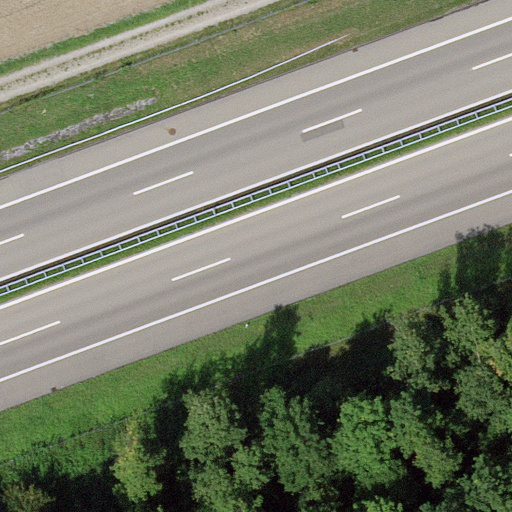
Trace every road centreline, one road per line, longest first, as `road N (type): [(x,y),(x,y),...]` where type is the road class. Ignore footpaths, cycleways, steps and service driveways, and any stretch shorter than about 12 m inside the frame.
road 1 (motorway): [(511,56),(0,246)]
road 2 (motorway): [(0,346),(511,156)]
road 3 (track): [(0,109),(303,0)]
